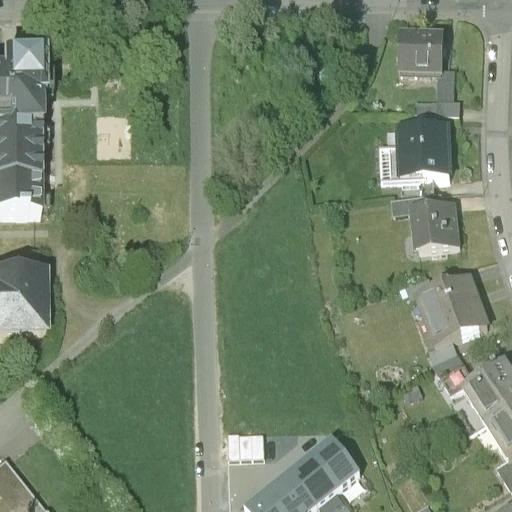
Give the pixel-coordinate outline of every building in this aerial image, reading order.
[(402,42),(400,86),(444,87),(446,43),(402,42)] [(42,73),(1,73),(1,88),(0,88),(0,343),(0,344),(2,344),(24,344),(25,344),(26,344),(38,344),(38,343),(43,338),(43,325),(44,325),(44,324),(44,323),(43,323),(43,303),(44,303),(44,301),(43,301),(43,283),(0,283),(0,223),(16,224),(26,224),(25,223),(39,223),(39,140),(39,123),(38,114),(43,114),(42,73)] [(395,139),(398,191),(453,188),(450,137),(395,139)] [(457,214),(410,219),(416,265),(462,260),(457,214)] [(434,360),(491,338),(471,287),(414,309),(434,360)] [(461,398),(486,437),(511,421),(511,377),(507,370),(461,398)] [(511,475),(511,421),(486,437),(511,476),(511,475)] [(263,442),(227,442),(228,467),(264,467),(263,442)] [(331,448),(309,466),(334,496),(356,478),(331,448)] [(309,466),(289,483),(313,511),(315,511),(334,496),(309,466)] [(29,511),(1,475),(0,475),(0,511),(29,511)] [(313,511),(289,483),(266,501),(275,511),(313,511)] [(275,511),(266,501),(253,511),(275,511)]
